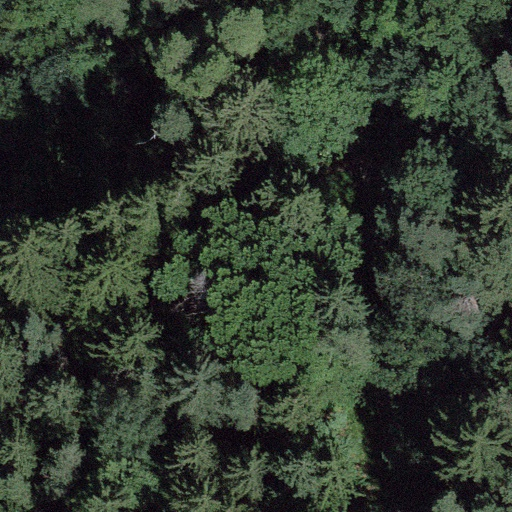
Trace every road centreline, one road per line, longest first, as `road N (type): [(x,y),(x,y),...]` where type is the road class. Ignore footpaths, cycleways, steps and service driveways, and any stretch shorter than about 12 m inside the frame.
road 1 (track): [(326,0),(425,511)]
road 2 (track): [(432,0),(469,33),(511,114)]
